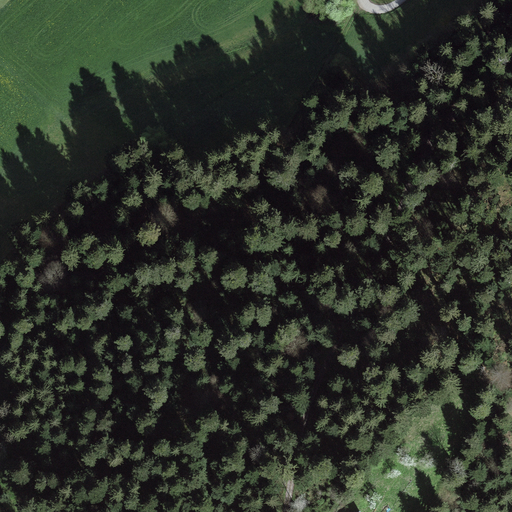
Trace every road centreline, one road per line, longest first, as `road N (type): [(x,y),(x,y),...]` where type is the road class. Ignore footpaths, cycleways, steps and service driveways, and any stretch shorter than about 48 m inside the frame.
road 1 (track): [(285,511),(313,388),(502,0)]
road 2 (track): [(184,301),(363,0)]
road 3 (track): [(234,214),(131,254),(15,315),(0,376)]
